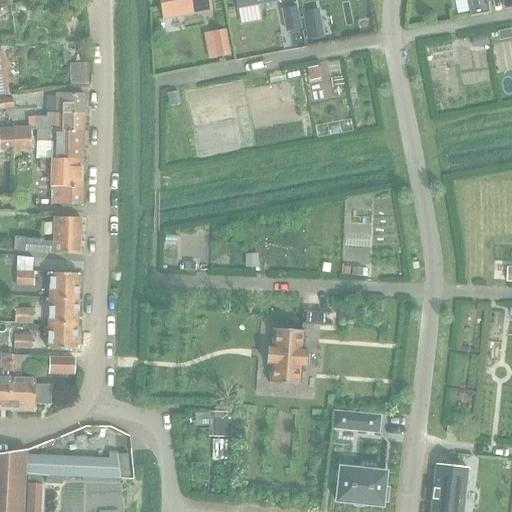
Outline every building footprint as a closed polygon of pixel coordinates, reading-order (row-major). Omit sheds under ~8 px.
[(209,11),(207,0),(159,0),(163,20),(209,11)] [(235,0),(237,8),(281,0),(235,0)] [(486,0),(466,0),(469,16),(489,12),(486,0)] [(300,27),(296,7),(282,10),(286,30),(300,27)] [(509,29),(498,31),(500,40),(511,38),(509,29)] [(230,54),(225,31),(212,33),(217,56),(230,54)] [(485,33),(471,36),(474,48),(488,45),(485,33)] [(85,64),(69,64),(70,85),(86,84),(85,64)] [(316,65),(307,67),(309,79),(319,77),(316,65)] [(175,91),(167,93),(167,94),(169,106),(178,104),(176,92),(175,91)] [(46,112),(83,114),(84,95),(55,94),(55,95),(47,95),(46,112)] [(0,109),(14,108),(13,100),(0,100),(0,109)] [(54,131),(83,132),(83,114),(46,112),(46,115),(35,116),(35,127),(35,131),(37,131),(54,131)] [(35,116),(27,116),(28,127),(30,127),(35,127),(35,116)] [(0,148),(14,148),(12,134),(14,133),(14,127),(0,127),(0,148)] [(14,133),(12,134),(14,148),(14,154),(20,154),(20,149),(31,149),(30,127),(28,127),(14,127),(14,133)] [(54,142),(53,158),(82,160),(83,132),(54,131),(37,131),(36,141),(54,142)] [(55,185),(81,187),(82,160),(53,158),(40,157),(40,169),(51,170),(51,185),(55,185)] [(80,203),(81,187),(55,185),(54,202),(80,203)] [(16,238),(15,250),(53,254),(79,255),(80,219),(54,218),(54,242),(43,242),(43,240),(16,238)] [(257,255),(245,255),(246,268),(257,268),(257,255)] [(194,262),(184,262),(184,271),(194,271),(194,262)] [(322,264),(321,272),(329,273),(330,265),(322,264)] [(352,267),(351,275),(362,275),(362,268),(352,267)] [(381,270),(380,278),(388,278),(389,271),(381,270)] [(32,272),(15,272),(15,284),(32,284),(32,272)] [(49,273),(49,299),(78,300),(79,274),(49,273)] [(77,324),(78,300),(49,299),(48,323),(77,324)] [(31,309),(14,309),(14,322),(31,322),(31,309)] [(306,312),(305,323),(302,323),(302,324),(331,326),(332,325),(325,324),(326,314),(332,314),(332,313),(303,311),(302,312),(306,312)] [(48,323),(47,349),(76,350),(77,324),(48,323)] [(269,364),(268,383),(300,386),(301,367),(305,367),(307,351),(303,351),(304,332),(272,329),(270,348),(266,348),(265,364),(269,364)] [(31,335),(14,335),(14,347),(31,347),(31,335)] [(11,369),(11,356),(2,355),(1,369),(11,369)] [(11,355),(11,356),(11,369),(10,377),(9,409),(33,410),(34,403),(50,404),(51,385),(35,384),(35,378),(22,378),(22,370),(29,370),(30,356),(11,355)] [(49,357),(49,374),(73,374),(73,358),(49,357)] [(0,408),(9,409),(10,377),(0,376),(0,408)] [(348,413),(347,429),(378,432),(380,416),(348,413)] [(210,415),(209,439),(229,440),(230,416),(210,415)] [(120,479),(117,453),(108,453),(108,459),(26,455),(26,452),(0,455),(0,511),(22,511),(25,475),(120,479)] [(462,511),(467,469),(436,465),(430,511),(462,511)] [(336,499),(336,501),(338,501),(353,503),(365,504),(379,505),(379,506),(382,506),(382,504),(381,504),(382,501),(386,502),(388,488),(383,488),(385,475),(385,472),(383,472),(383,473),(342,468),(340,467),(339,470),(340,470),(337,499),(336,499)] [(28,484),(26,511),(38,511),(40,485),(28,484)]
